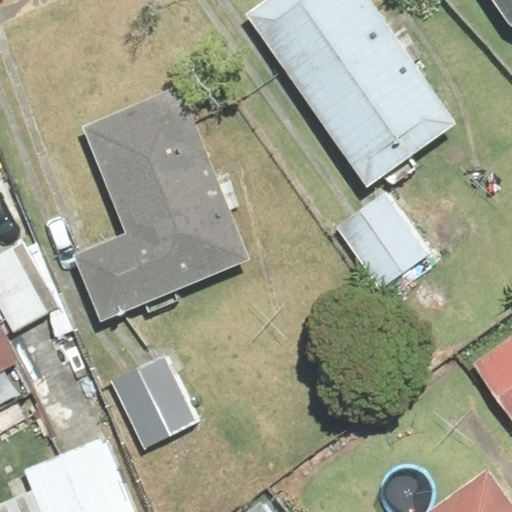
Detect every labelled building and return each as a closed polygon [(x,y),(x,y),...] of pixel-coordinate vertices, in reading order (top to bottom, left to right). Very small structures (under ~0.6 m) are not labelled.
[(271,0),(260,8),(384,183),(471,121),(384,0),(271,0)] [(89,255),(117,321),(270,255),(196,83),(99,125),(145,231),(89,255)] [(2,155),(0,155),(0,233),(2,237),(33,224),(2,155)] [(347,231),(394,293),(435,262),(388,200),(347,231)] [(42,241),(0,262),(0,289),(24,335),(77,307),(42,241)] [(0,298),(0,381),(35,362),(0,298)] [(511,339),(485,358),(511,397),(511,339)] [(122,380),(159,451),(215,423),(179,352),(122,380)] [(34,472),(50,511),(149,511),(118,437),(34,472)] [(511,511),(511,479),(502,466),(438,511),(511,511)] [(286,511),(269,488),(235,511),(286,511)]
